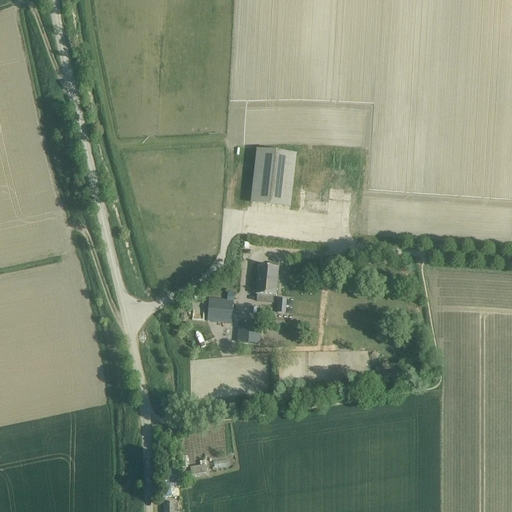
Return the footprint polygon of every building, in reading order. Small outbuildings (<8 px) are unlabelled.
[(298,154),(258,150),(252,203),(292,207),(298,154)] [(261,268),(258,295),(259,295),(259,302),(275,303),(275,297),(278,297),(281,264),(271,263),(271,269),(261,268)] [(279,299),(278,313),(286,314),(287,300),(279,299)] [(210,300),(208,320),(232,322),(234,302),(210,300)] [(240,325),(239,343),(259,345),(260,326),(240,325)] [(205,465),(189,468),(191,477),(207,474),(205,465)] [(173,511),(174,503),(164,504),(164,511),(173,511)]
